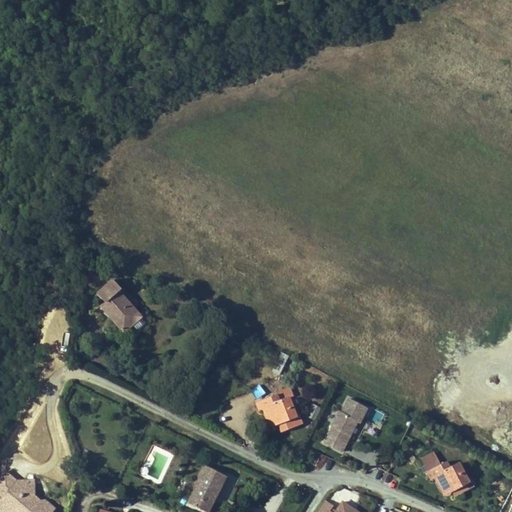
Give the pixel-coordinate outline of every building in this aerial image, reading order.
[(124,331),(133,324),(140,316),(134,310),(118,292),(122,289),(113,280),(98,294),(105,302),(101,305),(124,331)] [(122,289),(118,292),(134,310),(139,305),(123,288),(122,289)] [(145,312),(140,316),(133,324),(137,329),(150,318),(145,312)] [(289,358),(282,354),(276,367),(283,371),(289,358)] [(295,416),(288,399),(281,402),(278,394),(256,402),(260,410),(263,408),(270,424),(278,422),(281,430),(301,423),(298,415),(295,416)] [(368,408),(347,397),(323,442),(343,453),(368,408)] [(303,414),(314,419),(320,408),(309,402),(303,414)] [(402,435),(397,433),(392,442),(396,444),(402,435)] [(444,492),(451,488),(455,486),(456,488),(469,482),(459,464),(449,469),(445,463),(438,466),(436,462),(438,460),(434,452),(421,459),(428,472),(426,472),(430,480),(436,477),(444,492)] [(208,511),(226,476),(205,466),(187,503),(205,511),(208,511)] [(0,499),(0,508),(3,511),(4,511),(11,505),(19,511),(50,511),(53,509),(43,500),(38,501),(34,506),(28,501),(33,496),(33,490),(21,480),(16,481),(4,471),(0,475),(0,495),(2,497),(0,499)] [(33,479),(21,480),(33,490),(33,479)] [(456,488),(455,486),(451,488),(455,496),(474,486),(471,481),(469,482),(456,488)] [(28,501),(34,506),(38,501),(33,496),(28,501)] [(360,511),(342,500),(337,508),(324,500),(315,511),(360,511)]
